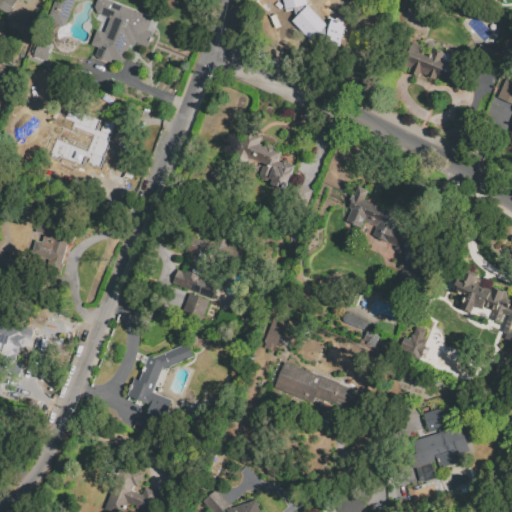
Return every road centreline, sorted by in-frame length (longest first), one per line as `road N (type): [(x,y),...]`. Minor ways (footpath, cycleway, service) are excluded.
road 1 (residential): [(78,386),(225,0)]
road 2 (residential): [(213,46),(445,159),(511,205)]
road 3 (residential): [(0,510),(41,470),(78,386)]
